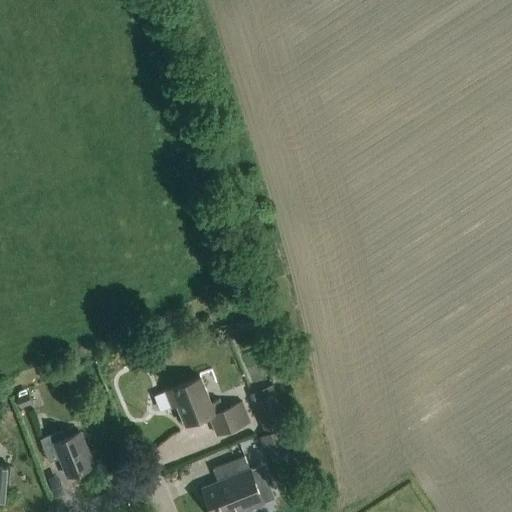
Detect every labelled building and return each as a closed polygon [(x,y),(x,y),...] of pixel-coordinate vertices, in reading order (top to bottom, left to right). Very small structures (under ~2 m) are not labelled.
[(216,435),(247,422),(239,404),(223,411),(217,398),(210,401),(199,377),(161,393),(168,409),(175,406),(184,427),(199,421),(200,424),(210,420),(216,435)] [(273,384),(250,391),(261,426),(284,419),(273,384)] [(16,398),(21,408),(32,403),(28,393),(16,398)] [(262,436),(271,459),(290,452),(282,429),(262,436)] [(65,478),(91,467),(76,431),(61,437),(58,431),(37,440),(47,463),(57,458),(65,478)] [(219,481),(203,487),(212,511),(239,511),(264,502),(251,468),(250,469),(245,456),(214,468),(219,481)] [(0,504),(4,505),(8,466),(0,464),(0,504)]
